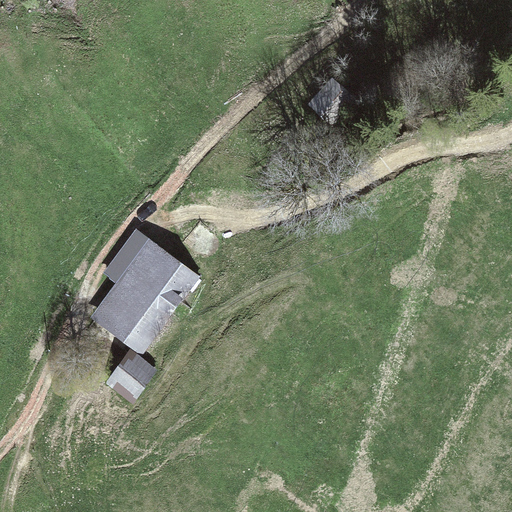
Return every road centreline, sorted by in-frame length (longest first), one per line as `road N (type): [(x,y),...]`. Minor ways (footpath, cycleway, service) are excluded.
road 1 (track): [(159,193),(104,259),(24,425),(0,449)]
road 2 (track): [(159,193),(357,0)]
